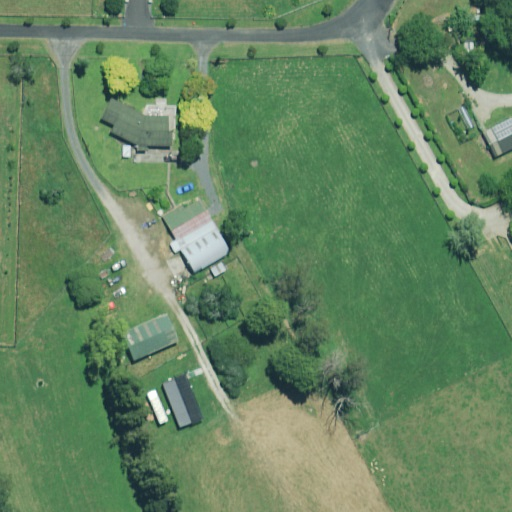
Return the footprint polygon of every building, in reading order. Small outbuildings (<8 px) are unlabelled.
[(109,133),(136,145),(135,152),(148,153),(149,146),(168,147),(168,118),(144,116),(121,107),(109,133)] [(511,149),(511,120),(511,118),(483,133),(496,157),(511,149)] [(181,250),(217,230),(200,199),(164,217),(181,250)] [(217,230),(181,250),(193,273),(230,254),(217,230)] [(118,337),(130,364),(179,341),(166,314),(118,337)]
